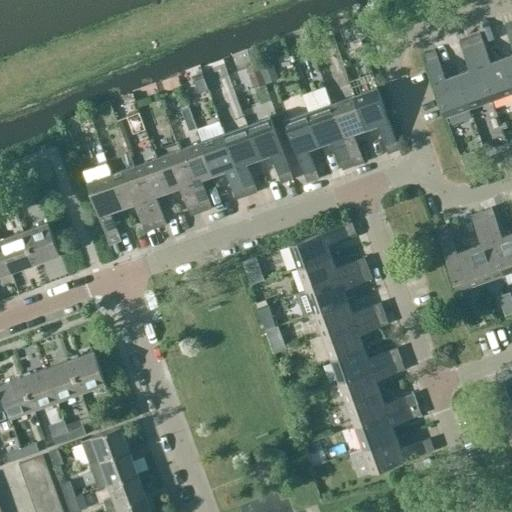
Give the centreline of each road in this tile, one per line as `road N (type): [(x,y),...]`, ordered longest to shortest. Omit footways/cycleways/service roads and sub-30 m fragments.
road 1 (residential): [(116,278),(365,189)]
road 2 (residential): [(429,167),(389,53),(511,8)]
road 3 (residential): [(203,511),(116,278)]
road 4 (residential): [(432,382),(365,189)]
road 5 (residential): [(473,511),(432,382)]
road 6 (residential): [(0,318),(116,278)]
